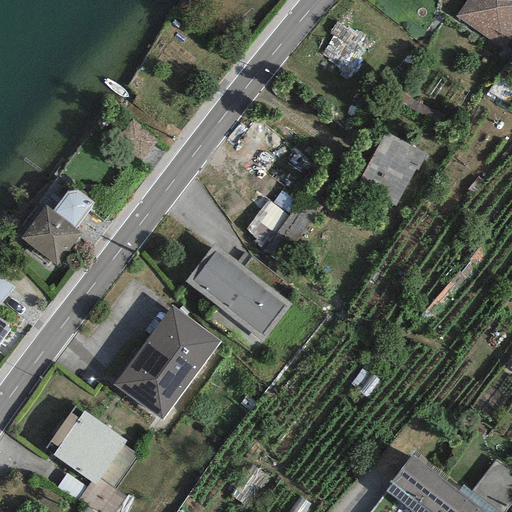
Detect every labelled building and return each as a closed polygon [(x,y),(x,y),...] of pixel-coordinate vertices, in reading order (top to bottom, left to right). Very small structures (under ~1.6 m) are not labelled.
[(511,0),(466,0),(454,17),(503,53),(511,42),(511,0)] [(428,153),(386,130),(355,188),(397,210),(428,153)] [(276,185),(249,230),(268,241),(295,196),(276,185)] [(52,211),(74,229),(93,203),(76,190),(67,192),(52,211)] [(52,211),(45,206),(20,238),(55,265),(80,233),(74,229),(52,211)] [(236,263),(214,246),(186,282),(264,341),(291,305),(284,299),(236,263)] [(247,252),(236,263),(284,299),(292,287),(247,252)] [(0,305),(15,287),(0,275),(0,305)] [(220,343),(171,307),(113,385),(164,421),(220,343)] [(7,324),(0,318),(0,341),(9,330),(5,326),(7,324)] [(125,441),(82,411),(78,418),(70,413),(50,442),(57,448),(52,455),(94,484),(125,441)] [(503,511),(511,500),(511,473),(494,460),(470,492),(461,486),(457,491),(411,457),(384,493),(409,511),(503,511)]
